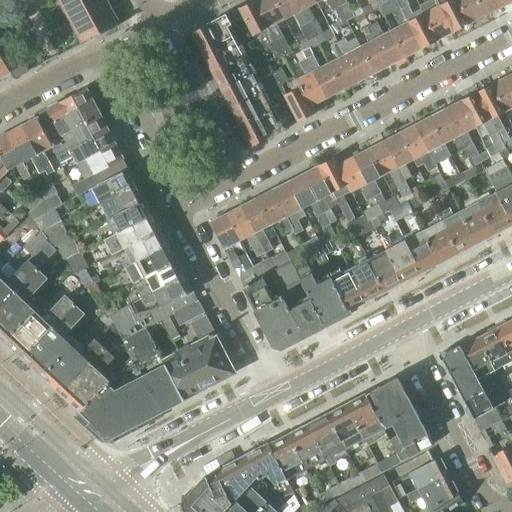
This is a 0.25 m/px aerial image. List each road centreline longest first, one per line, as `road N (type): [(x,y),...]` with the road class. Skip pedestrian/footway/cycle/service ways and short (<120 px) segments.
road 1 (residential): [(184,206),(511,37)]
road 2 (residential): [(184,206),(182,227),(273,396)]
road 3 (residential): [(505,511),(489,501),(400,332)]
road 4 (tertiary): [(90,496),(273,396)]
road 5 (residential): [(105,53),(184,206)]
road 6 (tertiary): [(273,396),(400,332)]
road 7 (tertiary): [(400,332),(511,274)]
